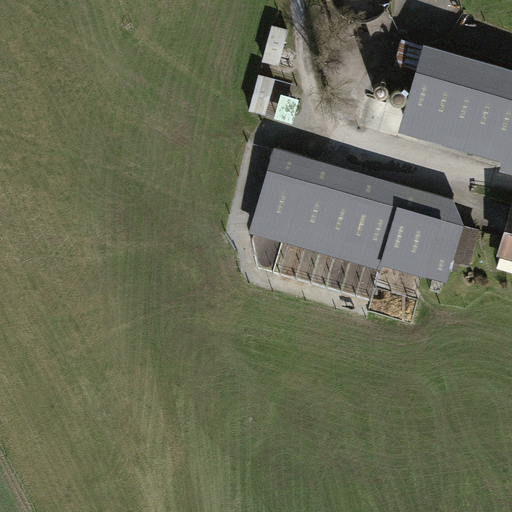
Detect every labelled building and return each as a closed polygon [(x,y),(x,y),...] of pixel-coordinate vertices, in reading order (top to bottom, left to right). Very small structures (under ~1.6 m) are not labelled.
[(287,29),(273,25),(264,60),(278,64),(287,29)] [(418,68),(404,117),(447,129),(445,133),(453,136),(454,131),(509,147),(504,164),(511,166),(511,69),(425,45),(424,47),(413,44),(407,65),(418,68)] [(274,78),(260,74),(251,109),(265,113),(274,78)] [(276,151),(259,210),(295,221),(290,240),(381,266),(383,260),(461,282),(477,229),(441,219),(446,200),(276,151)] [(511,212),(501,249),(511,252),(511,212)]
